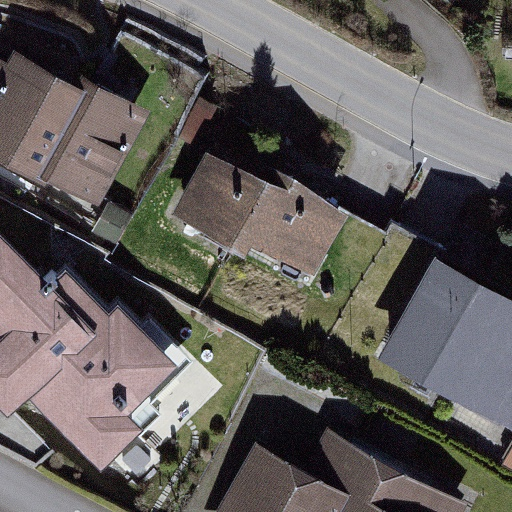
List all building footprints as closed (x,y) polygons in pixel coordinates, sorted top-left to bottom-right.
[(25,74),(0,61),(0,163),(106,215),(157,111),(36,52),(25,74)] [(311,275),(347,207),(266,165),(260,177),(209,150),(172,221),(247,261),(255,245),(311,275)] [(50,290),(0,236),(0,413),(16,430),(40,407),(104,476),(147,437),(128,416),(186,362),(126,298),(109,313),(70,271),(50,290)] [(511,293),(442,256),(383,366),(511,433),(511,293)] [(473,511),(476,506),(331,433),(310,474),(260,449),(228,511),(473,511)]
